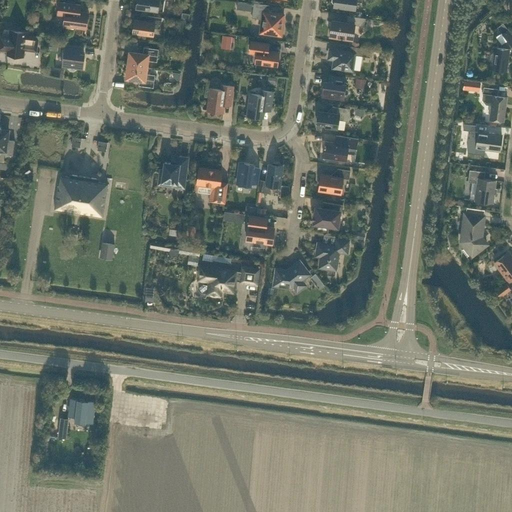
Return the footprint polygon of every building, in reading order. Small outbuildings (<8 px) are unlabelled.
[(137,0),(136,7),(163,11),(164,0),(137,0)] [(362,2),(362,0),(331,0),(331,1),(333,2),(334,3),(334,6),(355,9),(356,1),(362,2)] [(81,4),(60,2),(58,14),(65,15),(64,25),(86,28),(88,12),(80,11),(78,10),(77,10),(78,5),(81,5),(81,4)] [(268,12),(269,5),(254,2),(252,17),(262,19),(260,32),(273,34),(273,31),(281,33),(282,26),(284,14),(268,12)] [(160,28),(162,17),(148,15),(147,21),(134,19),(134,23),(132,23),(131,29),(133,29),(133,33),(153,36),(154,28),(160,28)] [(364,26),(365,18),(348,15),(346,24),(342,24),(343,22),(332,20),(329,36),(352,40),(355,24),(364,26)] [(36,50),(37,38),(26,36),(26,32),(11,30),(10,38),(0,37),(0,38),(0,49),(8,50),(8,54),(23,56),(24,49),(36,50)] [(511,45),(511,44),(511,35),(508,30),(502,34),(501,32),(496,36),(501,43),(503,44),(502,47),(495,46),(494,53),(493,53),(491,54),(490,58),(492,60),(493,61),(492,68),(506,70),(509,48),(508,48),(508,46),(510,44),(511,45)] [(268,50),(269,44),(251,41),(250,52),(257,53),(255,63),(277,66),(279,52),(268,50)] [(80,54),(81,48),(67,46),(66,52),(64,52),(62,65),(69,66),(69,68),(71,70),(73,70),(75,69),(76,67),(83,68),(84,58),(83,58),(83,54),(80,54)] [(330,49),(328,56),(334,57),(333,67),(353,70),(353,69),(360,70),(362,56),(370,57),(371,49),(351,46),(350,50),(350,52),(330,49)] [(157,61),(158,49),(144,47),(143,53),(130,52),(128,64),(146,67),(147,60),(157,61)] [(145,73),(146,67),(128,64),(127,77),(140,78),(139,85),(153,87),(155,74),(145,73)] [(343,84),(343,78),(329,76),(328,81),(325,81),(325,85),(323,85),(322,95),(344,98),(345,94),(346,94),(348,92),(348,91),(347,89),(346,88),(346,84),(343,84)] [(365,86),(366,79),(356,77),(355,84),(365,86)] [(231,105),(234,86),(221,84),(220,89),(210,88),(207,110),(223,112),(224,104),(226,102),(226,101),(231,102),(231,105)] [(484,87),(483,93),(483,94),(483,99),(486,103),(491,104),(489,119),(490,119),(504,121),(507,96),(497,95),(498,89),(484,87)] [(271,110),(274,91),(261,89),(260,94),(250,93),(247,115),(263,117),(264,109),(266,108),(266,106),(271,107),(270,110),(271,110)] [(348,121),(350,108),(332,106),(331,113),(319,111),(318,115),(317,116),(317,120),(318,122),(317,125),(337,128),(338,119),(348,121)] [(7,139),(9,130),(0,129),(0,150),(5,151),(5,154),(13,155),(15,140),(7,139)] [(500,150),(502,134),(478,131),(476,147),(500,150)] [(355,154),(357,138),(337,135),(335,143),(326,141),(325,144),(324,144),(324,146),(325,146),(323,157),(346,160),(347,153),(355,154)] [(81,138),(75,137),(73,137),(71,145),(80,147),(81,138)] [(107,142),(99,141),(97,149),(106,151),(107,142)] [(188,157),(180,156),(179,159),(172,158),(172,163),(165,162),(164,169),(161,169),(159,183),(170,185),(170,181),(172,182),(172,183),(174,183),(174,182),(176,182),(175,189),(183,190),(188,157)] [(250,164),(250,162),(240,161),(237,184),(251,186),(251,183),(257,183),(259,167),(253,167),(253,164),(250,164)] [(278,165),(279,163),(273,163),(273,164),(269,163),(266,180),(261,179),(259,191),(269,193),(270,185),(280,186),(283,165),(278,165)] [(220,182),(222,170),(199,167),(197,183),(215,186),(213,198),(226,199),(228,184),(220,182)] [(349,178),(350,170),(338,168),(336,176),(321,174),(321,175),(319,176),(319,180),(320,182),(319,190),(340,193),(343,177),(349,178)] [(470,169),(468,181),(472,182),(470,198),(475,198),(475,200),(493,202),(496,180),(484,178),(485,171),(470,169)] [(79,212),(84,176),(72,174),(72,178),(61,176),(60,185),(58,185),(54,209),(79,212)] [(96,181),(96,178),(84,176),(79,212),(103,216),(108,183),(96,181)] [(342,212),(343,204),(323,202),(322,208),(316,207),(315,215),(315,216),(315,219),(314,219),(314,220),(314,222),(328,224),(327,227),(339,229),(340,220),(338,219),(339,211),(342,212)] [(481,234),(484,216),(465,213),(461,241),(465,247),(462,249),(467,256),(470,253),(471,255),(487,243),(481,236),(480,237),(479,235),(481,234)] [(248,224),(246,240),(252,241),(251,245),(264,247),(264,243),(272,244),(274,227),(270,227),(266,226),(267,220),(267,217),(262,217),(261,216),(257,216),(248,215),(247,224),(248,224)] [(347,252),(349,240),(336,238),(335,245),(318,242),(316,252),(321,253),(319,267),(336,269),(339,251),(347,252)] [(112,259),(115,243),(104,242),(102,258),(112,259)] [(160,246),(157,259),(196,266),(198,253),(160,246)] [(509,281),(511,278),(511,260),(506,253),(494,262),(509,281)] [(309,274),(300,262),(299,261),(287,270),(276,268),(274,284),(292,287),(293,286),(297,291),(305,285),(301,280),(309,274)] [(198,270),(197,274),(198,275),(198,279),(199,279),(198,288),(201,291),(207,292),(207,293),(210,294),(211,295),(215,296),(217,294),(220,295),(221,290),(233,291),(235,280),(236,280),(239,281),(257,283),(258,268),(242,266),(241,271),(240,271),(237,270),(200,265),(199,269),(198,270)] [(316,273),(311,277),(319,288),(324,285),(316,273)] [(501,296),(510,289),(506,283),(496,290),(501,296)] [(70,398),(68,415),(75,416),(74,420),(85,422),(85,421),(92,422),(95,401),(70,398)] [(60,417),(58,437),(66,438),(68,424),(69,418),(60,417)]
